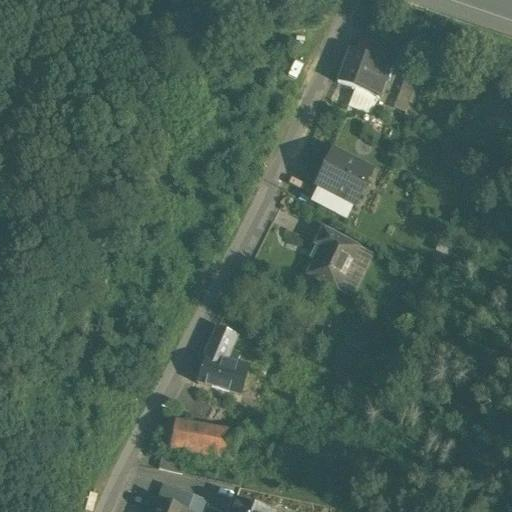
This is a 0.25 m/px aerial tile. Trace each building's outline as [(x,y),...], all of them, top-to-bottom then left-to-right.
[(389,67),(348,53),(337,85),(353,92),(364,96),(362,102),(375,106),(389,67)] [(408,70),(397,65),(390,83),(402,88),(408,70)] [(375,106),(362,102),(364,96),(353,92),(346,109),(370,119),(375,106)] [(369,174),(331,155),(324,171),(326,171),(317,188),(353,206),(369,174)] [(353,206),(317,188),(310,203),(346,221),(353,206)] [(357,249),(322,231),(314,246),(320,249),(306,277),(336,292),(357,249)] [(357,249),(336,292),(351,299),(372,256),(357,249)] [(230,352),(227,350),(230,343),(233,345),(235,340),(232,339),(233,336),(234,336),(216,328),(206,353),(196,384),(240,396),(248,367),(237,363),(240,355),(230,351),(230,352)] [(237,434),(167,422),(159,447),(232,460),(237,434)] [(184,463),(160,458),(158,470),(181,475),(184,463)] [(200,511),(204,502),(162,487),(157,501),(186,511),(200,511)] [(186,511),(157,501),(153,511),(186,511)] [(263,511),(236,502),(231,511),(263,511)]
